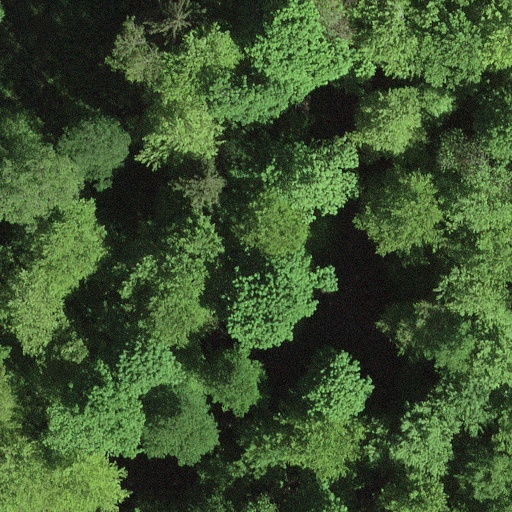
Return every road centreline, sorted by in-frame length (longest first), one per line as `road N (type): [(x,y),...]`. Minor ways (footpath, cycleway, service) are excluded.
road 1 (track): [(0,495),(51,499),(119,479),(170,459),(220,423),(280,359),(360,220)]
road 2 (track): [(360,220),(383,511)]
road 3 (track): [(360,220),(378,0)]
